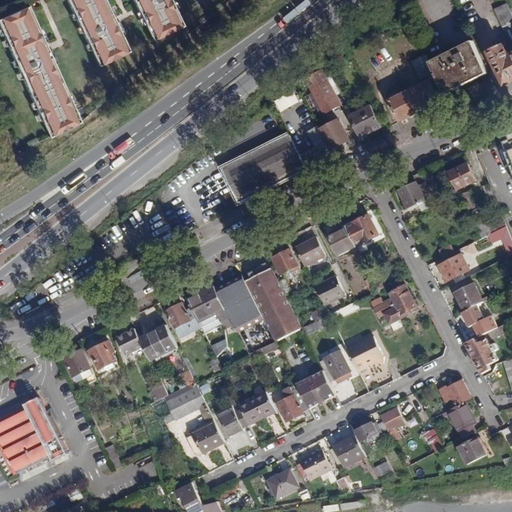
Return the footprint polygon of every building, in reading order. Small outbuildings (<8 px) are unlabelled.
[(104,0),(67,0),(91,51),(92,50),(99,65),(127,52),(120,37),(121,36),(104,0)] [(165,0),(131,0),(144,25),(145,25),(152,39),(177,27),(170,12),(171,12),(165,0)] [(511,13),(507,3),(497,8),(495,9),(506,32),(510,30),(511,34),(511,13)] [(27,5),(0,18),(0,27),(43,120),(45,120),(52,135),(80,121),(73,107),(75,106),(27,5)] [(406,9),(400,11),(404,18),(409,16),(406,9)] [(482,47),(489,45),(486,36),(479,39),(482,47)] [(489,73),(474,41),(431,62),(446,94),(489,73)] [(511,54),(511,55),(506,43),(491,50),(507,82),(511,79),(511,54)] [(426,55),(413,62),(422,79),(435,72),(426,55)] [(333,75),(327,63),(322,65),(324,69),(328,77),(333,75)] [(328,77),(324,69),(307,79),(325,113),(342,104),(328,77)] [(442,101),(432,81),(392,101),(402,121),(442,101)] [(291,88),(273,99),(281,112),(299,101),(291,88)] [(383,127),(372,105),(349,117),(361,138),(383,127)] [(350,140),(339,120),(321,130),(328,142),(332,149),(335,148),(350,140)] [(317,147),(328,142),(321,130),(320,127),(310,132),(317,147)] [(511,130),(502,135),(508,151),(507,152),(511,165),(511,130)] [(240,203),(308,169),(301,156),(290,135),(224,168),(240,203)] [(323,162),(316,148),(301,156),(308,169),(323,162)] [(477,180),(469,163),(449,172),(458,190),(477,180)] [(419,185),(418,182),(400,190),(409,209),(419,205),(423,211),(430,208),(419,185)] [(422,184),(432,207),(436,205),(425,183),(422,184)] [(494,195),(490,183),(483,185),(488,197),(494,195)] [(488,227),(478,209),(470,213),(472,218),(482,238),(491,234),(502,228),(507,226),(505,221),(488,227)] [(370,216),(347,227),(357,246),(379,235),(370,216)] [(168,231),(162,221),(155,224),(160,235),(168,231)] [(502,228),(506,237),(511,236),(507,226),(502,228)] [(340,255),(357,246),(347,227),(330,236),(340,255)] [(327,256),(318,237),(296,248),(306,266),(327,256)] [(444,257),(454,252),(450,245),(440,250),(444,257)] [(454,252),(444,257),(442,258),(444,264),(441,265),(448,281),(454,278),(464,273),(470,270),(460,249),(454,252)] [(299,268),(291,250),(274,258),(281,274),(293,269),(294,270),(299,268)] [(257,276),(271,270),(267,262),(251,270),(252,273),(254,272),(257,276)] [(394,267),(400,280),(410,275),(404,262),(394,267)] [(246,282),(263,315),(276,340),(303,327),(273,268),(271,270),(257,276),(254,272),(252,273),(249,274),(252,279),(246,282)] [(456,283),(466,277),(464,273),(454,278),(456,283)] [(379,275),(373,278),(379,291),(385,288),(379,275)] [(414,282),(410,275),(400,280),(391,285),(395,292),(388,295),(391,301),(375,309),(379,317),(386,314),(391,324),(413,313),(411,309),(417,306),(407,285),(414,282)] [(263,315),(246,282),(243,276),(216,289),(234,325),(236,328),(263,315)] [(347,295),(338,277),(316,287),(325,305),(347,295)] [(373,294),(379,291),(373,278),(367,281),(373,294)] [(465,311),(478,305),(484,302),(475,283),(457,292),(465,311)] [(189,299),(193,307),(201,323),(218,314),(225,329),(234,325),(216,289),(215,286),(189,299)] [(357,302),(330,315),(334,322),(361,308),(357,302)] [(201,323),(193,307),(187,310),(183,304),(168,312),(180,335),(193,328),(195,331),(203,327),(201,323)] [(485,319),(478,305),(465,311),(463,312),(469,326),(485,319)] [(327,308),(312,314),(316,322),(330,315),(327,308)] [(377,322),(369,308),(362,311),(369,326),(377,322)] [(307,335),(334,322),(330,315),(316,322),(303,328),(307,335)] [(482,326),(485,333),(503,324),(500,318),(482,326)] [(507,323),(503,324),(485,333),(488,338),(479,343),(476,338),(468,342),(483,373),(492,368),(490,364),(499,359),(495,351),(499,348),(497,342),(492,345),(489,339),(509,330),(507,323)] [(141,338),(145,346),(152,360),(179,347),(168,325),(156,331),(146,336),(141,338)] [(145,346),(141,338),(136,328),(118,338),(126,356),(145,346)] [(385,357),(375,337),(348,350),(361,376),(370,371),(368,367),(375,363),(383,366),(385,357)] [(226,340),(213,343),(216,352),(228,349),(226,340)] [(117,352),(111,341),(108,342),(114,354),(117,352)] [(114,354),(108,342),(92,350),(101,369),(117,361),(114,354)] [(276,342),(261,347),(263,355),(278,350),(276,342)] [(97,379),(83,350),(67,358),(76,376),(80,374),(83,372),(84,375),(87,380),(89,379),(90,383),(97,379)] [(351,371),(342,352),(327,359),(336,379),(351,371)] [(336,379),(327,359),(320,362),(325,371),(330,382),(336,379)] [(184,375),(189,388),(199,383),(193,371),(184,375)] [(330,382),(325,371),(304,381),(317,406),(338,396),(330,382)] [(80,374),(76,376),(79,384),(87,380),(84,375),(83,372),(80,374)] [(463,378),(447,386),(448,388),(464,380),(463,378)] [(473,398),(464,380),(448,388),(447,386),(440,389),(447,402),(454,399),(457,406),(473,398)] [(317,406),(304,381),(298,384),(301,390),(311,409),(317,406)] [(170,395),(166,387),(151,395),(155,402),(170,395)] [(172,400),(181,417),(207,404),(199,387),(172,400)] [(295,394),(291,388),(284,392),(288,400),(280,404),(288,421),(311,410),(311,409),(301,390),(295,394)] [(241,405),(244,410),(251,424),(278,411),(268,391),(241,405)] [(69,453),(40,396),(26,404),(28,408),(0,422),(0,435),(18,473),(52,456),(54,460),(69,453)] [(177,419),(181,417),(172,400),(169,402),(177,419)] [(477,424),(467,403),(450,411),(462,436),(475,430),(473,426),(477,424)] [(430,419),(424,407),(418,410),(424,422),(428,420),(430,419)] [(406,424),(398,408),(381,417),(392,439),(398,436),(395,429),(406,424)] [(244,427),(251,424),(244,410),(237,413),(236,410),(221,417),(230,436),(245,429),(244,427)] [(217,423),(190,436),(200,455),(227,443),(217,423)] [(377,427),(375,423),(356,431),(361,442),(370,437),(372,442),(388,434),(383,424),(377,427)] [(432,452),(443,448),(435,428),(424,433),(432,452)] [(199,456),(200,455),(190,436),(186,438),(192,451),(194,454),(196,455),(197,456),(199,456)] [(367,456),(357,436),(337,446),(347,466),(367,456)] [(486,455),(478,438),(459,447),(468,464),(486,455)] [(123,467),(113,446),(106,450),(116,470),(123,467)] [(331,469),(323,451),(303,461),(312,479),(321,474),(331,469)] [(390,469),(387,463),(373,469),(377,476),(390,469)] [(338,481),(331,469),(321,474),(324,481),(329,478),(332,483),(338,481)] [(299,487),(290,470),(270,480),(278,498),(299,487)] [(351,491),(344,478),(338,481),(344,494),(351,491)] [(193,511),(204,507),(192,482),(175,490),(180,499),(183,497),(190,511),(193,511)] [(156,486),(159,495),(166,492),(163,484),(156,486)] [(386,503),(385,494),(370,496),(372,505),(386,503)] [(80,503),(84,511),(89,511),(93,511),(88,500),(80,503)] [(84,511),(80,503),(60,511),(84,511)]
